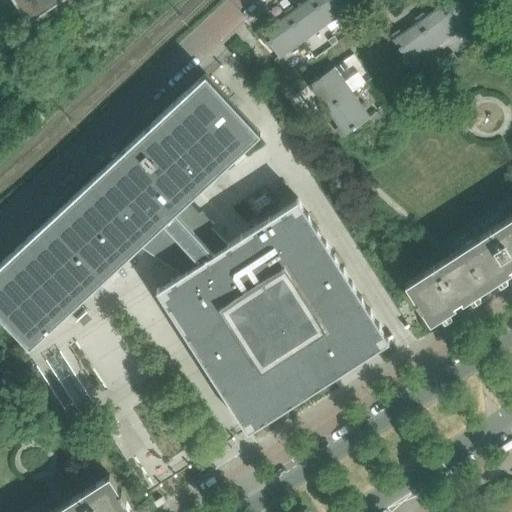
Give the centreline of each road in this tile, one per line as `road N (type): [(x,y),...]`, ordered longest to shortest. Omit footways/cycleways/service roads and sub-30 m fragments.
road 1 (residential): [(0,223),(243,0)]
road 2 (secondary): [(511,339),(241,511)]
road 3 (secondary): [(371,511),(511,422)]
